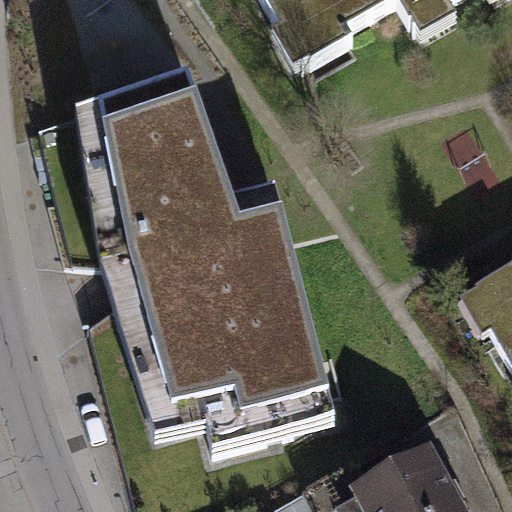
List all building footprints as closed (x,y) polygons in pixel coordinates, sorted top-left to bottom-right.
[(256,0),(280,39),(288,34),(310,73),(352,48),(347,39),(397,10),(410,31),(463,0),(256,0)] [(188,85),(98,117),(113,187),(127,256),(148,338),(172,417),(200,413),(213,461),(293,440),(287,416),(328,405),(282,222),(240,233),(188,85)] [(511,274),(476,296),(498,334),(490,338),(511,376),(511,274)] [(354,468),(301,499),(309,511),(330,511),(359,496),(367,511),(454,511),(426,459),(366,491),(354,468)] [(309,511),(301,499),(277,511),(309,511)]
